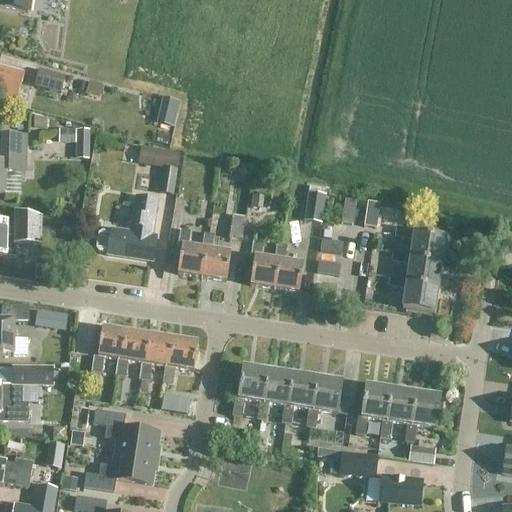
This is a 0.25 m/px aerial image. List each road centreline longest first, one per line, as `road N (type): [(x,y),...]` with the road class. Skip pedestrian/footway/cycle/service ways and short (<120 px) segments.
road 1 (residential): [(476,362),(217,324)]
road 2 (residential): [(217,324),(0,292)]
road 3 (residential): [(172,511),(175,491),(195,466),(217,324)]
road 4 (residential): [(457,511),(476,362)]
